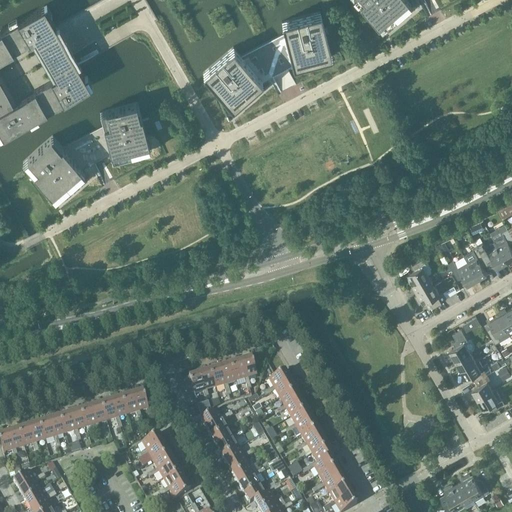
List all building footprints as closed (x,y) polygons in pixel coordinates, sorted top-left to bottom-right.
[(355,0),(382,30),(411,5),(408,1),(409,0),(355,0)] [(0,32),(0,130),(3,136),(90,86),(59,32),(57,28),(44,7),(0,32)] [(285,33),(241,56),(233,47),(203,73),(210,81),(233,108),(263,82),(293,66),(332,56),(323,23),(320,12),(282,22),(285,33)] [(150,151),(142,116),(138,103),(100,112),(104,127),(63,149),(53,137),(23,162),(33,173),(55,200),(85,175),(81,171),(111,155),(113,161),(150,151)] [(252,143),(261,140),(258,132),(250,135),(252,143)] [(505,207),(498,210),(503,219),(510,215),(505,207)] [(484,229),(483,226),(481,221),(470,226),(472,231),(474,234),(484,229)] [(511,236),(508,230),(503,232),(504,235),(494,240),(496,242),(508,263),(511,260),(511,247),(510,244),(511,243),(511,236)] [(480,238),(475,241),(478,247),(484,244),(480,238)] [(484,244),(478,247),(486,259),(491,269),(496,266),(498,268),(508,263),(496,242),(486,248),(484,244)] [(445,243),(439,246),(443,251),(448,248),(445,243)] [(478,257),(468,262),(478,280),(488,274),(481,262),(486,259),(478,247),(473,250),(478,257)] [(412,286),(429,276),(434,273),(429,263),(427,264),(424,259),(411,266),(414,271),(406,276),(412,286)] [(468,285),(478,280),(468,262),(458,268),(454,261),(449,264),(452,270),(454,272),(456,276),(461,273),(468,285)] [(417,295),(435,285),(429,276),(412,286),(417,295)] [(440,295),(435,285),(417,295),(415,296),(419,304),(422,303),(423,305),(426,303),(429,308),(446,298),(443,293),(440,295)] [(454,287),(443,293),(446,298),(457,292),(454,287)] [(499,315),(511,336),(511,334),(511,316),(508,310),(499,315)] [(488,330),(495,343),(496,344),(511,336),(499,315),(489,321),(493,327),(488,330)] [(467,332),(480,324),(477,317),(463,326),(467,332)] [(455,361),(471,352),(474,350),(475,348),(471,341),(469,340),(468,341),(461,329),(453,334),(456,340),(453,342),(456,348),(450,351),(455,361)] [(455,361),(461,370),(476,361),(471,352),(455,361)] [(250,384),(248,378),(257,376),(251,358),(241,361),(246,379),(244,380),(246,385),(250,384)] [(476,382),(488,375),(492,372),(487,364),(483,366),(479,360),(476,361),(461,370),(467,380),(473,376),(476,382)] [(246,379),(241,361),(230,364),(236,382),(244,380),(246,379)] [(497,361),(491,365),(494,370),(500,366),(497,361)] [(230,364),(220,367),(225,385),(223,386),(225,391),(229,390),(227,385),(236,382),(230,364)] [(215,388),(223,386),(225,385),(220,367),(210,370),(215,388)] [(507,367),(500,371),(504,379),(511,375),(507,367)] [(207,391),(215,388),(210,370),(199,374),(205,392),(203,392),(204,397),(206,397),(208,396),(207,391)] [(285,371),(268,380),(273,388),(268,391),(270,394),(275,392),(274,390),(290,380),(285,371)] [(194,395),(203,392),(205,392),(199,374),(183,378),(185,382),(190,381),(194,395)] [(491,380),(488,375),(476,382),(479,387),(473,390),(478,400),(493,391),(488,382),(491,380)] [(467,391),(474,387),(470,379),(463,383),(467,391)] [(274,390),(275,392),(279,399),(296,390),(290,380),(274,390)] [(148,389),(132,394),(138,412),(136,413),(137,418),(141,417),(139,412),(148,409),(144,395),(149,393),(148,389)] [(249,394),(252,398),(261,394),(258,389),(249,394)] [(301,399),(296,390),(279,399),(284,407),(279,410),(281,413),(286,410),(285,409),(301,399)] [(505,404),(502,399),(496,390),(493,391),(478,400),(484,410),(490,406),(493,411),(505,404)] [(138,412),(132,394),(122,397),(127,415),(136,413),(138,412)] [(122,397),(111,401),(117,419),(115,419),(117,424),(120,423),(119,418),(127,415),(122,397)] [(301,399),(285,409),(286,410),(290,418),(306,408),(301,399)] [(117,419),(111,401),(101,404),(107,422),(115,419),(117,419)] [(208,403),(198,406),(201,416),(210,411),(208,403)] [(101,404),(91,407),(96,425),(94,426),(96,431),(100,430),(98,424),(107,422),(101,404)] [(80,410),(86,428),(94,426),(96,425),(91,407),(80,410)] [(312,418),(306,408),(290,418),(295,426),(290,428),(292,432),(297,429),(296,427),(312,418)] [(80,410),(70,413),(76,431),(74,432),(75,437),(79,436),(78,431),(86,428),(80,410)] [(223,421),(228,419),(226,415),(221,418),(217,410),(200,420),(206,429),(222,420),(223,421)] [(60,416),(65,435),(74,432),(76,431),(70,413),(60,416)] [(57,437),(65,435),(60,416),(49,420),(55,438),(53,438),(55,443),(58,442),(57,437)] [(301,437),(317,427),(312,418),(296,427),(297,429),(301,437)] [(55,438),(49,420),(39,423),(45,441),(53,438),(55,438)] [(228,429),(223,421),(222,420),(206,429),(211,439),(228,429)] [(39,423),(29,426),(34,444),(32,445),(34,450),(38,449),(36,443),(45,441),(39,423)] [(34,444),(29,426),(18,429),(24,447),(32,445),(34,444)] [(317,427),(301,437),(305,444),(301,447),(303,450),(307,448),(306,446),(323,436),(317,427)] [(16,450),(24,447),(18,429),(8,432),(14,450),(12,451),(13,456),(17,455),(16,450)] [(234,440),(239,437),(237,434),(232,437),(228,429),(211,439),(217,448),(233,438),(234,440)] [(0,443),(3,454),(12,451),(14,450),(8,432),(0,434),(0,443)] [(163,443),(158,434),(141,443),(146,451),(147,453),(163,443)] [(312,455),(328,446),(323,436),(306,446),(307,448),(312,455)] [(239,448),(234,440),(233,438),(217,448),(222,457),(239,448)] [(146,451),(141,454),(143,457),(148,454),(152,462),(169,452),(163,443),(147,453),(146,451)] [(317,465),(329,458),(334,455),(328,446),(312,455),(317,464),(317,465)] [(245,459),(250,456),(248,453),(243,455),(239,448),(222,457),(228,467),(244,457),(245,459)] [(158,471),(174,462),(169,452),(152,462),(157,470),(158,471)] [(249,466),(245,459),(244,457),(228,467),(233,476),(249,466)] [(318,476),(335,467),(329,458),(317,465),(317,464),(313,467),(314,469),(318,476)] [(278,462),(273,465),(277,471),(279,474),(281,473),(285,471),(280,461),(278,462)] [(157,470),(152,472),(154,476),(159,473),(163,481),(180,471),(174,462),(158,471),(157,470)] [(139,472),(147,468),(145,464),(137,468),(139,472)] [(288,469),(293,478),(302,473),(297,464),(288,469)] [(256,478),(260,475),(258,471),(254,474),(249,466),(233,476),(238,485),(255,476),(256,478)] [(19,467),(13,469),(13,471),(15,476),(21,473),(19,467)] [(325,487),(324,486),(340,476),(335,467),(318,476),(323,484),(317,487),(319,491),(325,487)] [(169,490),(185,481),(180,471),(163,481),(168,488),(169,490)] [(36,483),(41,480),(39,477),(34,479),(30,472),(13,481),(19,491),(35,481),(36,483)] [(463,481),(473,498),(475,501),(490,493),(483,480),(478,483),(473,475),(471,476),(470,474),(461,478),(463,481)] [(256,478),(255,476),(238,485),(244,495),(260,485),(256,478)] [(325,487),(329,495),(346,486),(340,476),(324,486),(325,487)] [(35,481),(19,491),(24,500),(41,490),(36,483),(35,481)] [(168,488),(163,491),(165,494),(170,492),(174,500),(191,490),(185,481),(169,490),(168,488)] [(464,504),(473,498),(463,481),(454,486),(464,504)] [(444,492),(449,500),(444,503),(448,511),(455,511),(454,509),(464,504),(454,486),(452,484),(444,489),(446,491),(444,492)] [(266,494),(260,485),(244,495),(249,504),(254,502),(254,501),(266,494)] [(351,495),(346,486),(329,495),(334,503),(328,506),(330,509),(336,506),(335,504),(351,495)] [(296,489),(291,493),(296,502),(301,499),(296,489)] [(47,502),(52,499),(50,495),(45,498),(41,490),(24,500),(30,509),(46,500),(47,502)] [(266,494),(254,501),(254,502),(259,511),(275,501),(271,494),(270,492),(266,494)] [(335,504),(336,506),(339,511),(343,511),(357,505),(351,495),(335,504)] [(285,506),(281,498),(275,501),(259,511),(278,511),(281,511),(282,511),(287,509),(285,506)] [(501,499),(496,503),(499,508),(504,504),(501,499)] [(46,500),(30,509),(31,511),(46,511),(51,509),(47,502),(46,500)] [(315,504),(310,507),(312,511),(321,511),(323,511),(317,502),(315,504)]
